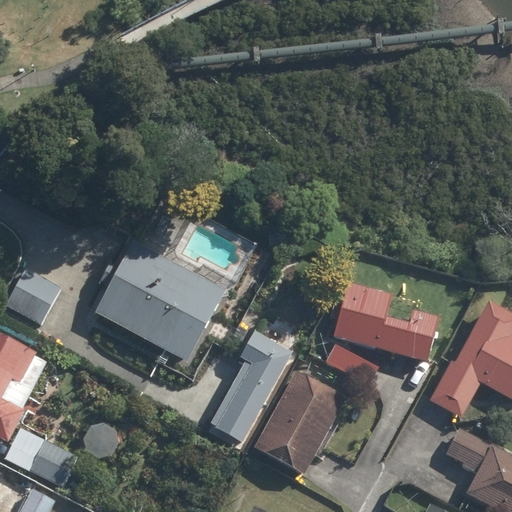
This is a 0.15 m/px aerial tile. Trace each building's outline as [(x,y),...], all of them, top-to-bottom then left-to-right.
[(89,316),(182,367),(222,295),(128,244),(114,270),(106,266),(95,285),(103,290),(89,316)] [(37,328),(56,292),(21,273),(2,309),(37,328)] [(345,289),(330,341),(422,366),(434,322),(407,315),(404,329),(380,322),(386,300),(345,289)] [(511,329),(511,322),(482,307),(450,368),(447,367),(427,405),(459,421),(476,388),(511,406),(511,344),(506,341),(511,329)] [(238,448),(290,356),(250,334),(234,362),(240,365),(204,430),(238,448)] [(44,366),(0,342),(0,445),(3,447),(21,415),(18,414),(44,366)] [(334,349),(323,369),(366,392),(377,372),(334,349)] [(298,480),(341,404),(292,376),(249,452),(298,480)] [(78,445),(79,448),(79,451),(81,454),(82,457),(85,459),(87,461),(90,463),(93,464),(96,464),(100,464),(103,463),(106,462),(108,460),(111,458),(113,455),(114,452),(115,449),(116,446),(115,443),(115,440),(113,437),(112,434),(109,431),(107,430),(104,428),(101,427),(98,427),(94,427),(91,428),(88,429),(85,431),(83,433),(81,436),(80,439),(79,442),(78,445)] [(77,460),(19,431),(4,462),(62,491),(77,460)] [(473,478),(462,497),(488,511),(511,511),(511,461),(474,441),(468,453),(450,443),(442,458),(460,468),(459,470),(473,478)] [(50,511),(57,501),(34,488),(20,511),(50,511)]
